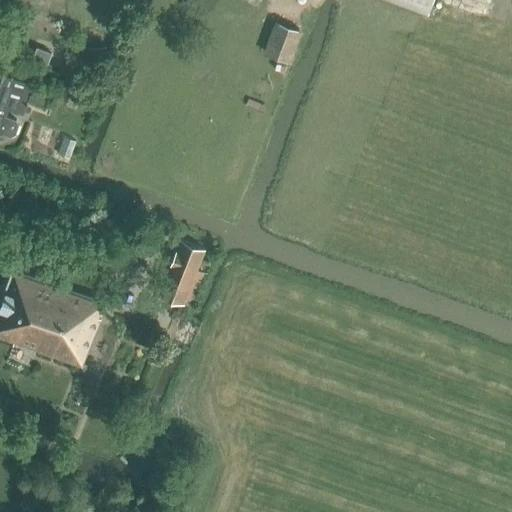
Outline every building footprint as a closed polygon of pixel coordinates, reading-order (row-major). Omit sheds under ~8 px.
[(388,0),(429,14),(433,0),(388,0)] [(263,51),(292,61),(303,29),(275,19),(263,51)] [(0,132),(10,136),(15,134),(18,125),(16,119),(5,116),(5,115),(6,115),(8,110),(24,115),(34,86),(0,73),(0,132)] [(58,154),(70,158),(76,141),(64,137),(58,154)] [(159,294),(185,304),(206,249),(180,239),(159,294)] [(0,302),(0,336),(83,366),(101,318),(99,317),(105,301),(12,269),(0,302)] [(113,349),(96,350),(96,364),(114,364),(113,349)]
